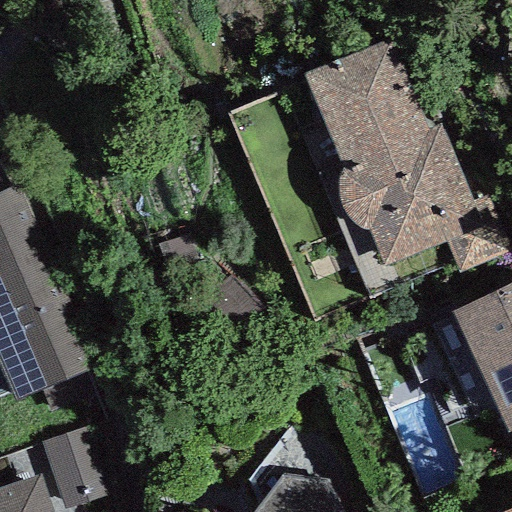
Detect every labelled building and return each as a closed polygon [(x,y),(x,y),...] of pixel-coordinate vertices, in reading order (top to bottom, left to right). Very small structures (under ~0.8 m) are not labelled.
[(391,38),(304,73),(343,169),(336,176),(335,182),(335,192),(338,204),(342,212),(346,218),(354,227),(362,231),(369,232),(383,267),(445,241),(458,272),(509,252),(486,195),(474,200),(406,32),(391,38)] [(0,395),(12,391),(17,401),(103,361),(22,184),(0,193),(0,395)] [(511,283),(451,311),(506,433),(511,430),(511,283)] [(366,511),(319,397),(249,481),(261,509),(256,511),(366,511)] [(111,493),(86,426),(40,443),(65,510),(111,493)] [(52,511),(40,475),(0,488),(0,511),(52,511)]
